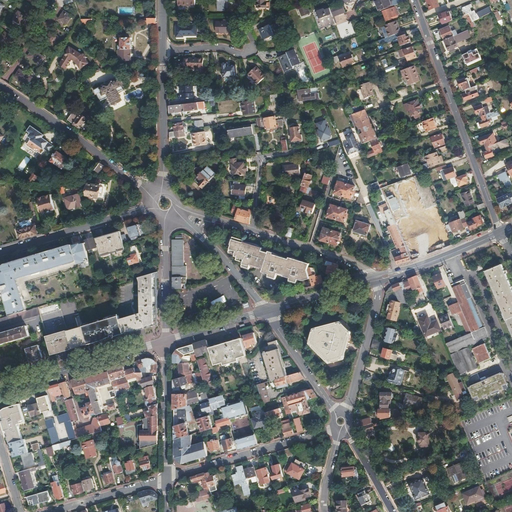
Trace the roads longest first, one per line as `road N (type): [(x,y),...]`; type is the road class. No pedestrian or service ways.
road 1 (residential): [(414,0),(500,233)]
road 2 (residential): [(0,85),(155,196)]
road 3 (residential): [(336,427),(166,478)]
road 4 (primary): [(165,340),(0,388)]
road 5 (residential): [(0,251),(153,206)]
road 6 (residential): [(162,49),(162,192)]
road 7 (residential): [(344,415),(375,306),(373,279)]
road 8 (residential): [(166,478),(165,340)]
road 9 (residential): [(173,210),(266,310)]
road 10 (primary): [(500,233),(373,279)]
road 11 (residential): [(373,279),(342,259),(252,231)]
road 12 (residential): [(266,310),(336,415)]
road 13 (residential): [(165,340),(163,215)]
road 14 (residential): [(162,49),(247,52),(252,40),(241,17)]
road 15 (residential): [(166,478),(48,511)]
road 16 (residential): [(252,231),(262,160),(310,149)]
